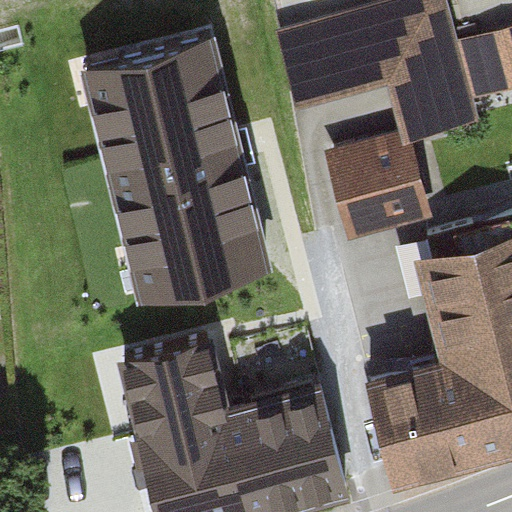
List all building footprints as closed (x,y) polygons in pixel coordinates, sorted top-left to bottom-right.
[(412,0),(282,35),(295,83),(394,56),(414,131),(469,116),(438,0),(412,0)] [(511,79),(511,25),(470,37),(483,87),(511,79)] [(211,31),(88,61),(144,286),(267,256),(211,31)] [(405,135),(337,154),(355,223),(424,204),(405,135)] [(374,376),(396,465),(511,435),(511,209),(431,230),(462,354),(374,376)] [(209,330),(125,351),(166,511),(218,511),(345,480),(321,384),(229,408),(209,330)]
